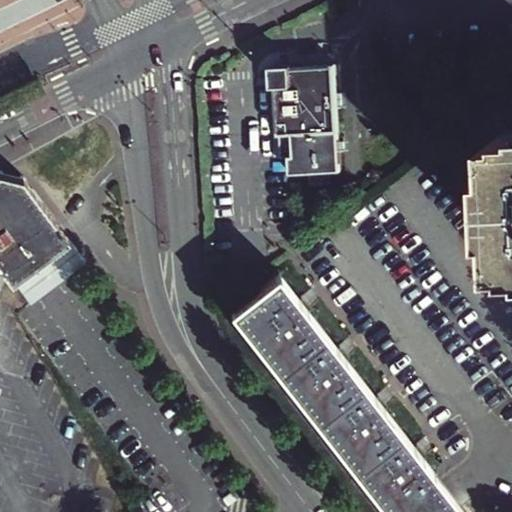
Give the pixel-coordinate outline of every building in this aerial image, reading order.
[(296,63),(275,64),(276,85),(279,85),(283,157),(293,157),(294,175),(313,173),(313,185),(333,185),(332,172),(344,171),(343,151),(345,151),(345,140),(341,140),(339,108),(343,108),(342,91),(339,91),(338,64),(296,65),(296,63)] [(511,131),(507,132),(508,166),(502,167),(504,228),(511,228),(511,261),(511,131)] [(7,279),(9,278),(1,267),(0,265),(0,223),(8,217),(24,205),(41,226),(52,218),(21,177),(1,172),(0,172),(0,269),(1,271),(7,279)] [(25,238),(41,226),(24,205),(8,217),(25,238)] [(25,238),(8,217),(0,223),(0,265),(1,267),(9,278),(13,282),(29,304),(85,261),(61,230),(52,218),(41,226),(25,238)] [(434,471),(386,409),(376,397),(280,274),(234,310),(388,508),(434,471)] [(466,511),(456,499),(434,471),(388,508),(391,511),(466,511)]
